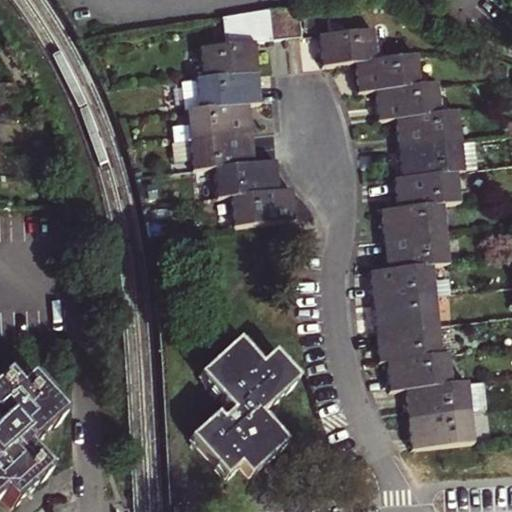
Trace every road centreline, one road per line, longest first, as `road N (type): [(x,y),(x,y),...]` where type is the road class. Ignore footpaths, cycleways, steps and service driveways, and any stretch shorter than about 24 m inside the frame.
road 1 (residential): [(403,511),(340,354),(332,282),(336,202),(313,158),(303,104)]
road 2 (residential): [(95,511),(79,319),(56,286),(0,252)]
